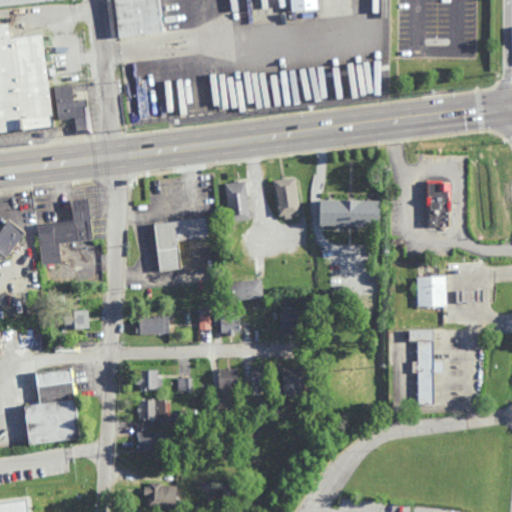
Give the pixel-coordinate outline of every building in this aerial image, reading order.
[(114,0),(118,37),(169,32),(165,0),(114,0)] [(11,38),(43,35),(54,125),(53,126),(53,127),(0,133),(0,24),(9,23),(11,38)] [(92,133),(73,135),(72,119),(62,120),(60,120),(59,119),(59,118),(57,104),(88,100),(92,133)] [(294,218),(284,219),(284,216),(278,217),(273,181),(295,178),(300,213),(293,214),(294,218)] [(249,217),(250,219),(229,222),(225,184),(245,181),(249,211),(251,211),(252,217),(249,217)] [(449,212),(446,212),(446,227),(429,227),(429,208),(427,208),(427,202),(425,202),(425,181),(442,181),(442,183),(449,183),(449,212)] [(94,240),(60,244),(62,263),(42,266),(38,225),(74,221),(72,201),(89,199),(94,240)] [(378,227),(318,226),(319,201),(379,202),(378,227)] [(160,272),(155,225),(208,219),(210,238),(179,241),(182,270),(160,272)] [(5,260),(0,260),(0,231),(9,220),(25,234),(5,260)] [(417,308),(416,278),(444,277),(445,307),(417,308)] [(226,302),(224,284),(261,279),(263,298),(226,302)] [(454,305),(454,291),(481,290),(481,304),(454,305)] [(54,305),(54,295),(65,294),(65,305),(54,305)] [(240,332),(234,332),(234,336),(227,337),(227,332),(221,332),(221,324),(214,324),(214,311),(221,311),(221,308),(240,308),(240,332)] [(66,330),(65,312),(89,311),(90,329),(66,330)] [(294,334),(286,334),(286,330),(280,331),(280,312),(299,312),(299,330),(294,330),(294,334)] [(170,333),(140,334),(140,333),(136,333),(136,324),(140,324),(140,316),(169,315),(170,333)] [(199,329),(210,329),(211,316),(199,316),(199,329)] [(432,363),(442,363),(442,369),(433,369),(434,400),(418,400),(417,370),(412,370),(412,362),(417,362),(417,343),(409,343),(408,332),(432,332),(432,363)] [(81,438),(30,444),(25,404),(41,402),(37,370),(72,365),(81,438)] [(238,386),(231,386),(231,391),(219,391),(219,386),(218,386),(218,369),(238,369),(238,386)] [(265,391),(253,391),(253,386),(252,386),(252,369),(271,369),(271,385),(264,386),(265,391)] [(283,391),(283,369),(302,369),(302,391),(283,391)] [(159,374),(162,374),(162,386),(157,386),(157,388),(140,388),(140,385),(137,386),(137,377),(140,377),(140,370),(159,370),(159,374)] [(177,389),(177,377),(193,377),(193,389),(177,389)] [(165,401),(169,401),(170,414),(165,414),(165,417),(138,418),(138,411),(136,411),(136,406),(138,406),(138,398),(165,398),(165,401)] [(213,419),(212,405),(221,404),(221,418),(213,419)] [(194,423),(183,423),(183,417),(180,417),(179,409),(195,408),(196,416),(193,416),(194,423)] [(137,449),(137,431),(163,430),(163,449),(137,449)] [(175,507),(147,505),(148,494),(143,494),(143,486),(148,486),(148,481),(161,482),(161,484),(176,485),(175,507)] [(241,499),(222,498),(222,482),(241,483),(241,499)] [(28,511),(0,511),(0,502),(27,499),(28,511)]
